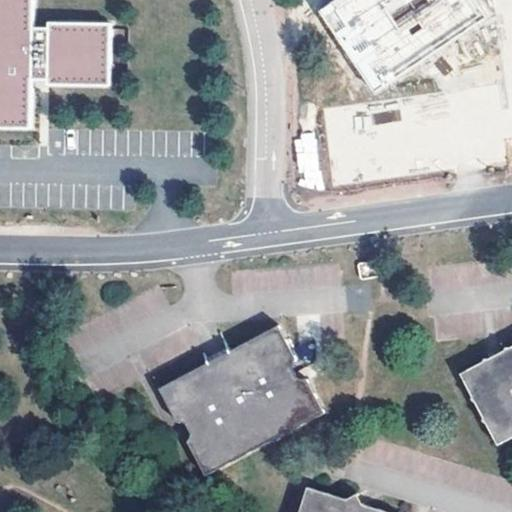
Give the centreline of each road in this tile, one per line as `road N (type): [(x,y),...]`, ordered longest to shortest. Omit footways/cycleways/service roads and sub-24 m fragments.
road 1 (unclassified): [(266,235),(121,251),(0,251)]
road 2 (unclassified): [(511,202),(266,235)]
road 3 (unclassified): [(266,235),(266,97),(250,0)]
